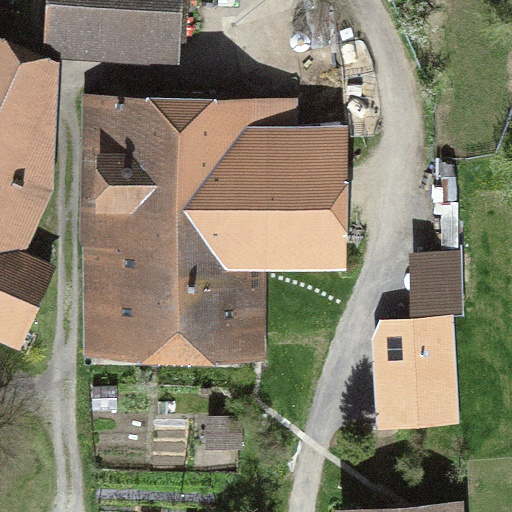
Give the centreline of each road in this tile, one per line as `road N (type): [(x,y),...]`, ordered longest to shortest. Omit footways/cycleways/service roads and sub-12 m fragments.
road 1 (track): [(296,511),(393,196),(399,106),(390,56),(363,0)]
road 2 (track): [(62,373),(71,511)]
